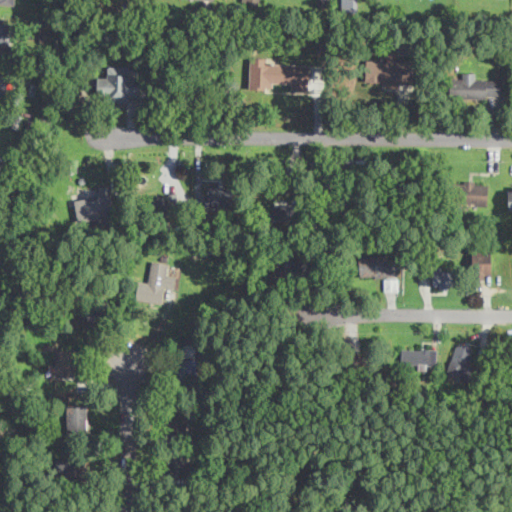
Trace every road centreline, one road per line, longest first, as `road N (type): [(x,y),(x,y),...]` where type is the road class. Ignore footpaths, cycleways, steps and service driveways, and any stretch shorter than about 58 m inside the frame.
road 1 (residential): [(99,134),(511,141)]
road 2 (residential): [(276,315),(511,316)]
road 3 (residential): [(129,511),(130,364)]
